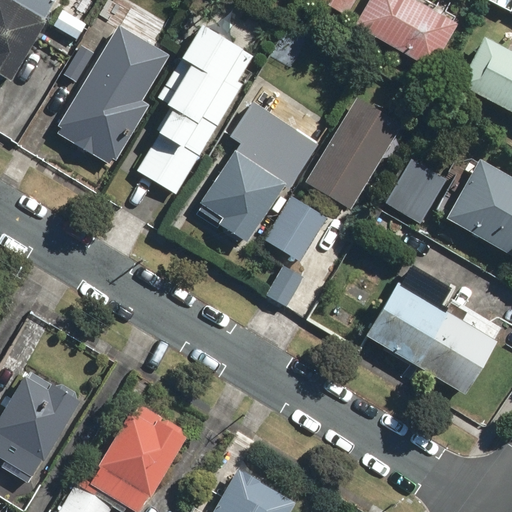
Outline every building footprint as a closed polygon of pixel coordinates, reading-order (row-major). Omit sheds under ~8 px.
[(53,0),(0,0),(0,75),(7,79),(53,0)] [(139,0),(103,0),(97,11),(123,27),(139,0)] [(349,0),(306,0),(338,19),(349,0)] [(453,22),(414,0),(363,0),(350,24),(426,68),(453,22)] [(60,8),(50,27),(75,40),(85,22),(60,8)] [(199,22),(154,96),(172,107),(133,170),(171,193),(239,84),(234,81),(251,54),(199,22)] [(511,52),(479,35),(453,83),(511,114),(511,52)] [(59,46),(44,37),(29,63),(44,72),(59,46)] [(154,70),(106,42),(90,70),(87,69),(52,129),(111,164),(147,103),(138,98),(154,70)] [(397,124),(351,96),(300,181),(346,208),(397,124)] [(232,150),(231,149),(196,201),(222,218),(217,225),(243,242),(282,183),(280,181),(291,164),(244,133),(232,150)] [(440,177),(404,157),(379,202),(415,221),(440,177)] [(511,179),(474,159),(441,217),(511,257),(511,179)] [(313,227),(278,206),(259,239),(294,259),(313,227)] [(395,273),(371,257),(352,284),(376,301),(395,273)] [(298,275),(278,263),(261,293),(282,304),(298,275)] [(492,339),(393,281),(362,334),(461,392),(492,339)] [(46,389),(21,374),(0,409),(0,457),(31,476),(77,399),(49,383),(46,389)] [(158,415),(133,400),(95,462),(98,464),(86,483),(133,511),(144,493),(147,495),(184,434),(157,417),(158,415)] [(205,511),(204,511),(189,503),(184,511),(283,511),(291,498),(232,466),(205,511)] [(103,511),(105,509),(70,486),(53,511),(103,511)]
